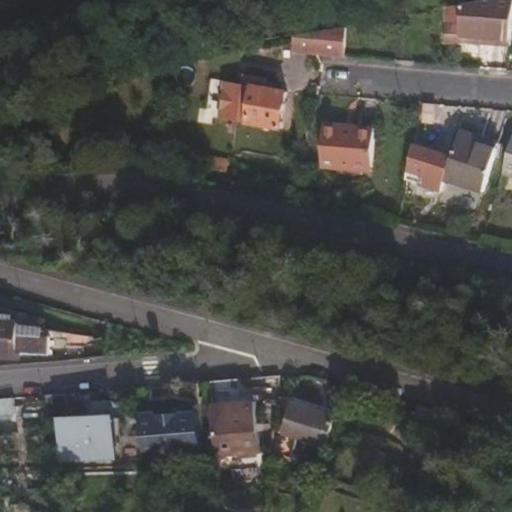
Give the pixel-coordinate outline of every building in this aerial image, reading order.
[(482,38),(511,39),(511,19),(511,0),(467,0),(466,22),(449,22),(448,22),(447,40),(482,43),(482,38)] [(466,0),(450,4),(449,22),(466,22),(467,0),(466,0)] [(341,56),(348,57),(352,23),(346,24),(341,56)] [(322,55),(341,56),(346,24),(324,28),(320,55),(322,55)] [(320,55),(324,28),(299,33),(298,53),(320,55)] [(282,130),(290,91),(268,87),(269,77),(246,74),(244,83),(227,80),(220,117),(248,122),(248,123),(282,130)] [(442,101),(431,101),(429,121),(440,122),(442,101)] [(370,173),(378,136),(328,125),(319,163),(370,173)] [(480,191),(496,147),(480,142),(481,137),(460,130),(443,180),(480,191)] [(511,171),(504,169),(501,178),(510,180),(511,173),(511,171)] [(15,328),(0,327),(0,364),(15,364),(14,358),(45,358),(45,341),(34,340),(15,339),(15,333),(15,328)] [(196,408),(193,383),(163,385),(164,411),(138,412),(141,453),(197,449),(193,408),(196,408)] [(62,419),(60,394),(43,396),(45,421),(62,419)] [(0,432),(16,431),(13,398),(0,399),(0,432)] [(261,455),(256,405),(213,409),(218,459),(261,455)] [(438,446),(449,413),(423,406),(414,438),(438,446)] [(324,470),(338,418),(293,407),(286,436),(298,440),(293,461),(324,470)] [(466,453),(477,421),(454,415),(444,447),(466,453)] [(116,457),(113,418),(58,422),(62,461),(116,457)]
